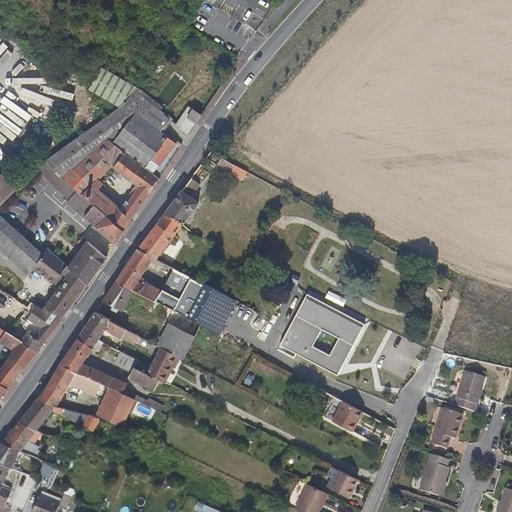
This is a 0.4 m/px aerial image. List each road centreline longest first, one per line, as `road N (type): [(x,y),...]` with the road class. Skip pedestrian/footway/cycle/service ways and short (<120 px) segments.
road 1 (tertiary): [(312,0),(239,85),(0,426)]
road 2 (unclassified): [(370,511),(460,288)]
